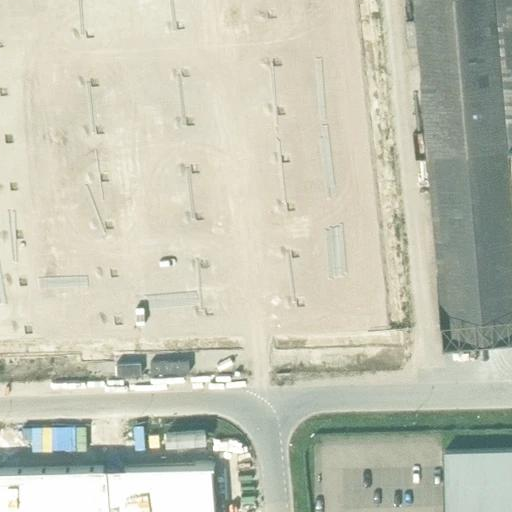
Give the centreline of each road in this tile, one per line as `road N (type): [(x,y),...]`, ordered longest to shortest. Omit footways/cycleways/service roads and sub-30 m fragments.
road 1 (unclassified): [(254,408),(511,394)]
road 2 (unclassified): [(0,409),(230,402),(254,408)]
